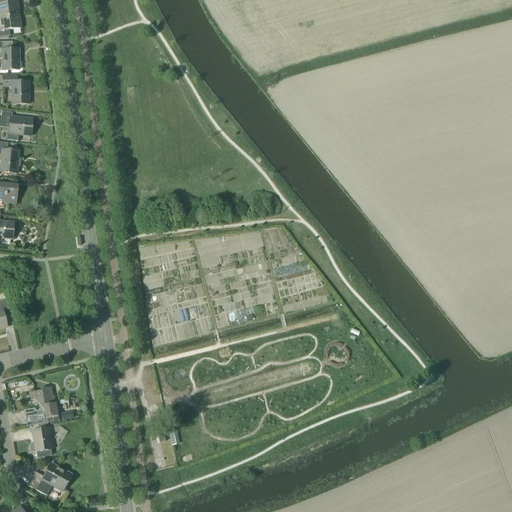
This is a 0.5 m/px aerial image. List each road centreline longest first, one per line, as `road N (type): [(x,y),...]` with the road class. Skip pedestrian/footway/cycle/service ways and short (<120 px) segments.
road 1 (tertiary): [(90,250),(55,0)]
road 2 (track): [(137,383),(142,364),(284,330)]
